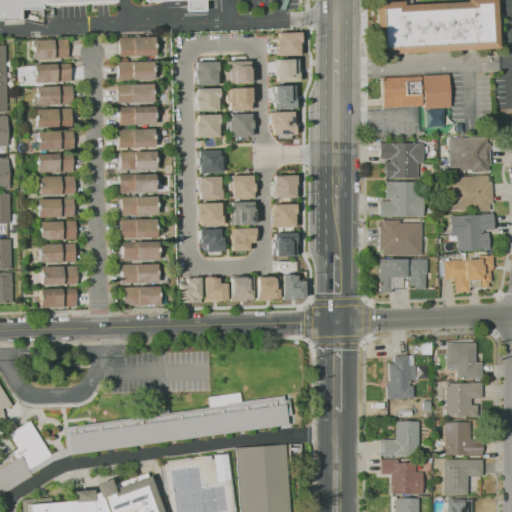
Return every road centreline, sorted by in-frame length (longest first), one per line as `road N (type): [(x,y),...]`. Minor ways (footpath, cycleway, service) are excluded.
road 1 (residential): [(336,157),(260,158),(258,45),(183,47),(188,268),(261,266),(260,158)]
road 2 (tertiary): [(337,324),(0,332)]
road 3 (residential): [(104,332),(94,53)]
road 4 (tertiary): [(336,0),(337,242)]
road 5 (residential): [(511,315),(337,324)]
